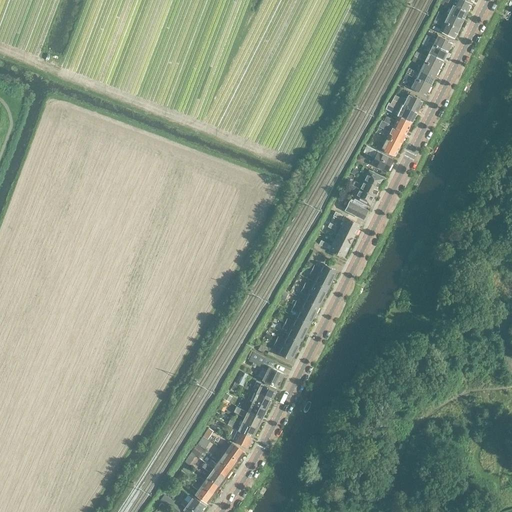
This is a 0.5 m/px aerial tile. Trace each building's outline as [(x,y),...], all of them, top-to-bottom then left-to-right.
[(449,13),(462,20),(467,11),(448,2),(444,0),(442,4),(451,8),(449,13)] [(443,0),(444,0),(448,2),(467,11),(471,3),(465,0),(443,0)] [(438,13),(435,17),(458,28),(462,20),(449,13),(446,17),(438,13)] [(435,17),(433,22),(442,26),(440,30),(454,37),(458,28),(435,17)] [(426,35),(424,39),(428,41),(447,51),(452,42),(437,35),(435,40),(430,37),(426,35)] [(424,39),(421,43),(425,45),(431,48),(429,52),(443,59),(447,51),(428,41),(424,39)] [(415,51),(413,56),(419,58),(439,68),(443,59),(429,52),(427,57),(421,54),(415,51)] [(422,65),(420,69),(434,77),(439,68),(419,58),(413,56),(411,60),(422,65)] [(411,75),(430,85),(434,77),(420,69),(418,74),(413,71),(414,70),(409,68),(406,74),(411,75)] [(411,75),(406,74),(404,78),(413,83),(411,87),(426,94),(430,85),(411,75)] [(396,101),(417,112),(422,100),(409,94),(406,99),(403,97),(402,98),(399,96),(395,95),(392,100),(396,101)] [(388,103),(385,109),(398,116),(402,118),(411,122),(417,112),(396,101),(392,100),(390,104),(388,103)] [(383,121),(382,121),(406,133),(411,122),(402,118),(398,116),(395,121),(392,119),(391,120),(385,117),(383,121)] [(390,132),(387,137),(401,144),(406,133),(382,121),(379,127),(390,132)] [(401,144),(387,137),(382,147),(377,144),(375,148),(381,150),(381,149),(395,156),(401,144)] [(374,157),(372,163),(387,171),(393,159),(366,146),(363,152),(374,157)] [(365,180),(379,187),(384,178),(370,170),(365,180)] [(350,178),(348,183),(355,186),(374,197),(379,187),(365,180),(363,184),(350,178)] [(355,186),(350,195),(356,198),(355,199),(370,206),(374,197),(355,186)] [(346,210),(363,219),(367,210),(350,201),(346,210)] [(340,227),(354,234),(360,223),(346,216),(340,227)] [(340,227),(335,238),(349,245),(354,234),(340,227)] [(349,245),(335,238),(329,249),(344,256),(349,245)] [(312,268),(332,279),(337,270),(324,263),(321,268),(314,264),(312,268)] [(317,276),(314,281),(328,288),(332,279),(312,268),(310,273),(317,276)] [(305,282),(303,286),(323,297),(328,288),(314,281),(312,286),(305,282)] [(305,299),(318,306),(323,297),(303,286),(300,290),(307,294),(305,299)] [(294,304),(314,315),(318,306),(305,299),(302,304),(296,300),(294,304)] [(296,317),(309,323),(314,315),(294,304),(289,302),(288,306),(292,308),(291,309),(298,312),(296,317)] [(287,318),(285,322),(305,332),(309,323),(296,317),(293,322),(287,318)] [(287,334),(300,341),(305,332),(285,322),(282,326),(289,330),(287,334)] [(275,340),(296,350),(300,341),(287,334),(284,339),(277,336),(275,340)] [(296,350),(275,340),(273,344),(280,347),(278,353),(291,360),(296,350)] [(261,344),(258,350),(267,354),(270,348),(261,344)] [(260,367),(257,372),(264,375),(262,379),(277,387),(284,374),(262,363),(265,358),(249,350),(246,358),(249,359),(248,361),(260,367)] [(235,381),(243,385),(248,375),(241,371),(235,381)] [(251,390),(271,399),(276,390),(256,380),(251,390)] [(251,390),(247,399),(267,409),(271,399),(251,390)] [(232,396),(226,393),(223,398),(229,402),(232,396)] [(218,408),(224,411),(229,402),(223,399),(218,408)] [(242,409),(262,418),(267,409),(247,399),(242,409)] [(242,420),(257,428),(262,418),(242,409),(237,406),(234,411),(245,416),(242,420)] [(227,424),(233,427),(253,437),(257,428),(242,420),(240,424),(235,422),(230,419),(227,424)] [(233,427),(233,428),(228,437),(248,447),(253,437),(233,427)] [(204,434),(209,438),(213,430),(208,428),(204,434)] [(198,444),(205,449),(210,441),(208,439),(209,438),(204,434),(198,444)] [(221,447),(239,460),(245,451),(232,442),(229,446),(224,443),(221,447)] [(191,452),(196,455),(206,463),(209,460),(198,452),(201,447),(205,449),(198,444),(197,444),(191,452)] [(219,459),(232,469),(239,460),(221,447),(218,452),(222,455),(219,459)] [(196,455),(191,452),(185,462),(189,465),(196,455)] [(212,459),(209,464),(226,477),(232,469),(219,459),(217,463),(212,459)] [(210,472),(207,476),(220,485),(226,477),(209,464),(208,465),(205,462),(202,466),(210,472)] [(175,478),(180,482),(186,473),(181,470),(175,478)] [(196,481),(214,494),(220,485),(207,476),(204,480),(200,477),(196,481)] [(214,494),(196,481),(193,485),(198,489),(195,493),(208,503),(214,494)] [(181,510),(184,511),(200,511),(206,505),(188,493),(181,503),(184,505),(181,510)] [(162,503),(168,507),(174,511),(178,511),(181,508),(173,503),(174,501),(164,494),(159,501),(162,503)] [(168,507),(162,503),(159,507),(164,511),(168,507)]
